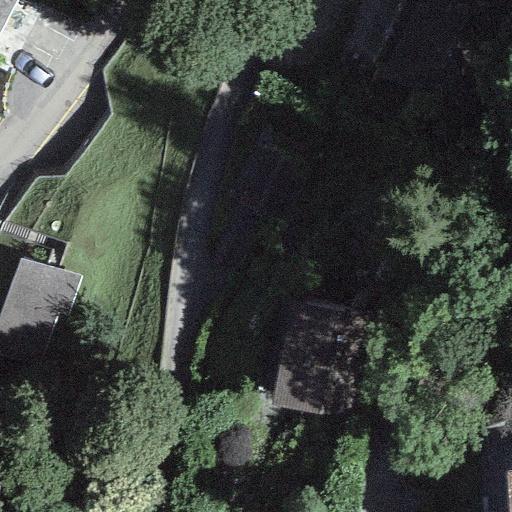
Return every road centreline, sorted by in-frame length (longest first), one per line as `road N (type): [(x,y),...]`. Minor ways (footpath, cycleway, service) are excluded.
road 1 (residential): [(157,511),(193,237),(212,155),(237,83),(282,0)]
road 2 (residential): [(130,0),(0,170)]
road 3 (residential): [(360,511),(408,349)]
